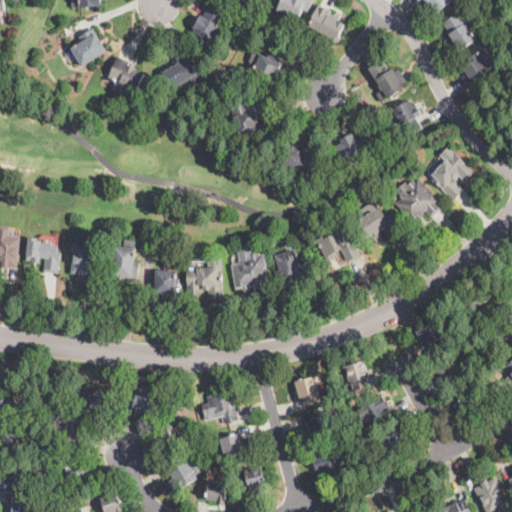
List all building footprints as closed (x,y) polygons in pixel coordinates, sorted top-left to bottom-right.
[(312,0),(309,11),(303,8),(298,19),(277,10),(281,0),(312,0)] [(450,0),(436,14),(431,8),(430,9),(422,0),(421,1),(420,0),(450,0)] [(342,35),(339,41),(308,24),(319,3),(332,10),(331,12),(339,17),(338,19),(345,23),(340,34),(342,35)] [(222,14),(222,16),(216,24),(220,26),(209,44),(193,34),(196,28),(194,26),(201,14),(204,16),(209,6),(222,14)] [(465,22),(471,18),(478,28),(472,32),(476,38),(458,50),(453,42),(450,37),(452,36),(443,22),(458,12),(465,22)] [(83,64),(82,64),(73,48),(84,41),(80,36),(92,29),(105,50),(83,64)] [(288,52),(287,53),(272,82),(251,71),(254,65),(247,61),(254,48),(265,54),(266,50),(269,52),(273,44),(288,52)] [(484,55),(485,57),(487,55),(497,70),(470,88),(464,78),(463,76),(465,75),(458,64),(480,50),(484,55)] [(172,87),(171,87),(161,69),(178,60),(176,58),(188,51),(199,72),(172,87)] [(141,80),(136,90),(126,84),(122,93),(112,88),(116,80),(108,76),(110,73),(119,55),(136,63),(133,68),(145,73),(141,80)] [(387,65),(390,69),(393,67),(395,70),(399,68),(407,81),(403,83),(405,86),(381,101),(376,93),(381,90),(368,69),(383,59),(387,65)] [(257,120),(268,117),(273,130),(256,135),(255,131),(240,135),(231,105),(258,97),(262,110),(255,112),(257,120)] [(413,106),(414,108),(417,106),(421,114),(416,116),(422,127),(408,135),(397,116),(393,118),(389,111),(410,100),(413,106)] [(366,132),(370,139),(372,143),(361,149),(363,152),(344,162),(336,145),(342,142),(341,139),(353,133),(353,134),(364,128),(366,132)] [(299,150),(303,151),(305,145),(317,150),(307,174),(278,162),(286,144),(299,150)] [(473,173),(471,176),(468,179),(465,176),(463,178),(460,176),(455,181),(464,189),(454,200),(436,183),(438,180),(432,174),(444,160),(439,156),(448,146),(475,171),(473,173)] [(419,178),(422,182),(443,207),(431,217),(426,210),(422,213),(423,214),(418,219),(417,217),(412,222),(407,216),(396,203),(403,197),(397,189),(407,180),(409,182),(414,179),(416,181),(419,178)] [(382,210),(386,217),(391,213),(401,229),(389,236),(384,228),(366,239),(354,221),(379,205),(382,210)] [(17,268),(0,265),(0,224),(10,225),(9,235),(21,237),(17,268)] [(342,231),(345,237),(346,240),(353,237),(361,255),(347,262),(341,248),(333,252),(335,256),(327,260),(317,238),(330,232),(331,235),(342,230),(342,231)] [(94,274),(94,276),(71,273),(72,266),(76,234),(91,236),(90,244),(98,245),(94,274)] [(61,252),(61,258),(59,273),(44,271),(45,257),(40,257),(40,262),(26,260),(29,236),(53,239),(52,244),(58,245),(58,251),(61,252)] [(136,241),(134,256),(134,261),(140,261),(138,278),(112,275),(115,245),(125,246),(126,239),(136,241)] [(296,253),(298,261),(305,259),(309,274),(284,282),(276,255),(275,254),(295,248),(296,253)] [(259,252),(259,255),(264,254),(270,291),(255,294),(253,285),(235,288),(231,264),(239,262),(238,259),(249,257),(249,253),(259,252)] [(222,286),(222,291),(223,298),(209,299),(208,287),(201,288),(201,296),(188,297),(187,281),(187,267),(222,266),(222,286)] [(174,293),(154,292),(155,269),(176,270),(174,293)] [(482,325),(471,332),(462,318),(466,315),(458,303),(464,300),(477,291),(484,303),(482,304),(486,310),(479,314),(485,323),(482,325)] [(430,352),(429,353),(416,330),(432,320),(446,343),(430,352)] [(511,341),(499,352),(494,356),(484,344),(490,340),(489,338),(491,337),(508,323),(511,328),(510,329),(511,331),(511,341)] [(460,374),(440,384),(431,366),(451,356),(460,374)] [(370,380),(371,385),(354,391),(351,382),(349,383),(347,376),(344,365),(363,359),(370,380)] [(90,367),(90,374),(77,373),(78,366),(90,367)] [(319,394),(320,398),(321,401),(305,405),(303,396),(299,397),(294,379),(314,374),(319,394)] [(461,424),(459,425),(452,413),(457,410),(453,403),(462,399),(457,390),(471,383),(479,397),(474,399),(481,412),(461,424)] [(98,415),(90,420),(78,400),(78,399),(100,386),(112,406),(98,415)] [(149,410),(147,416),(133,412),(134,408),(124,405),(126,396),(129,387),(153,394),(149,410)] [(236,410),(238,415),(239,419),(224,423),(222,415),(214,417),(213,416),(207,394),(230,388),(236,410)] [(0,416),(0,397),(12,393),(18,410),(0,416)] [(382,421),(379,422),(371,407),(390,398),(398,412),(382,421)] [(76,431),(74,434),(71,432),(66,440),(50,429),(56,420),(52,417),(56,410),(80,425),(76,431)] [(325,427),(332,425),(334,434),(308,440),(303,419),(322,415),(325,427)] [(166,446),(165,446),(158,426),(175,420),(182,440),(166,446)] [(391,426),(394,433),(399,431),(407,446),(386,457),(377,440),(379,439),(375,432),(390,424),(391,426)] [(3,451),(0,443),(0,432),(20,425),(23,433),(20,434),(23,443),(3,451)] [(240,438),(242,445),(243,444),(245,451),(227,456),(226,454),(221,438),(239,433),(240,438)] [(332,444),(334,451),(336,450),(338,458),(340,457),(343,467),(338,468),(340,473),(317,480),(312,460),(320,458),(317,448),(332,444)] [(183,488),(175,492),(168,481),(173,478),(169,471),(177,466),(172,459),(186,450),(194,463),(189,466),(197,478),(183,488)] [(73,485),(72,485),(63,460),(81,454),(89,479),(73,485)] [(9,481),(6,481),(3,465),(30,460),(33,477),(9,481)] [(263,477),(266,487),(266,488),(251,491),(250,487),(240,489),(236,473),(243,471),(243,468),(260,464),(263,477)] [(511,511),(486,511),(473,489),(496,476),(511,504),(511,511)] [(226,501),(226,502),(218,502),(218,499),(208,499),(208,480),(227,480),(226,501)] [(103,511),(99,497),(118,491),(124,511),(103,511)] [(29,494),(30,506),(36,506),(36,511),(12,511),(12,508),(12,494),(29,494)] [(441,511),(465,499),(471,511),(441,511)]
